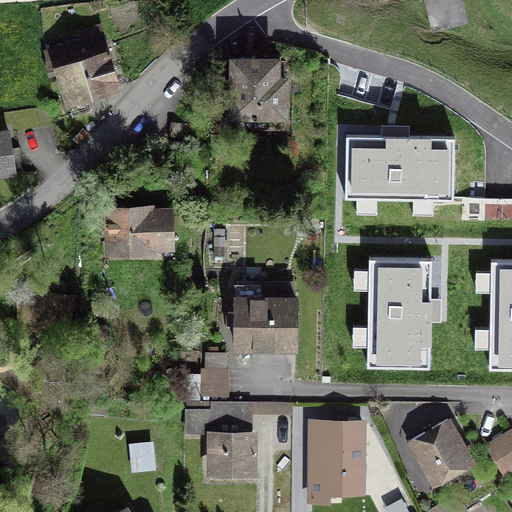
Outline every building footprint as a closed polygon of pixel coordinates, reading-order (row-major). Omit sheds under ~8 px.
[(430,0),(438,30),(468,23),(461,0),(430,0)] [(84,96),(114,87),(113,85),(119,83),(101,24),(81,31),(84,40),(46,51),(49,73),(59,69),(73,114),(88,109),(84,96)] [(279,69),(239,68),(239,116),(279,117),(279,69)] [(202,126),(171,123),(169,139),(200,142),(202,126)] [(382,141),(349,140),(348,197),(451,199),(452,143),(409,142),(409,130),(393,129),(382,129),(382,141)] [(6,135),(0,135),(0,175),(12,173),(6,135)] [(110,250),(171,247),(170,209),(109,209),(110,250)] [(372,366),(427,367),(428,322),(440,322),(441,311),(441,299),(428,299),(429,265),(374,264),(372,366)] [(492,367),(511,367),(511,265),(495,265),(492,367)] [(59,285),(29,285),(29,324),(59,324),(59,285)] [(301,350),(301,305),(241,305),(240,349),(301,350)] [(228,395),(228,368),(202,367),(201,395),(228,395)] [(471,458),(447,418),(410,440),(433,479),(471,458)] [(311,445),(310,498),(328,498),(328,489),(362,489),(362,421),(314,420),(314,445),(311,445)] [(511,431),(488,446),(503,471),(511,466),(511,431)] [(252,471),(252,432),(212,432),(212,470),(252,471)]
